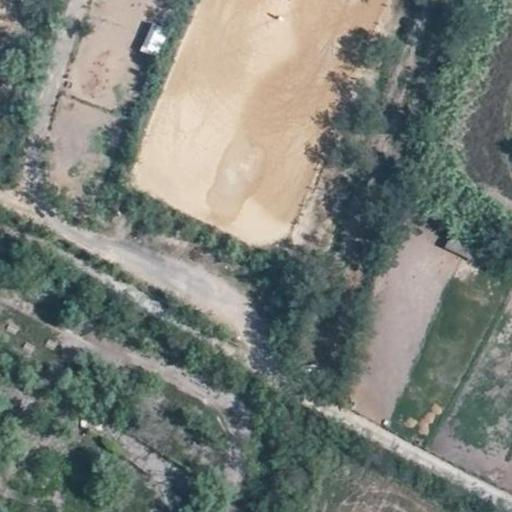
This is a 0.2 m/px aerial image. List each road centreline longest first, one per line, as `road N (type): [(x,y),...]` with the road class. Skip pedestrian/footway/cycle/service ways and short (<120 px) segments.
road 1 (track): [(511,500),(292,389),(0,225)]
road 2 (track): [(436,0),(292,389),(263,511)]
road 3 (track): [(226,511),(233,445),(205,399),(0,285)]
